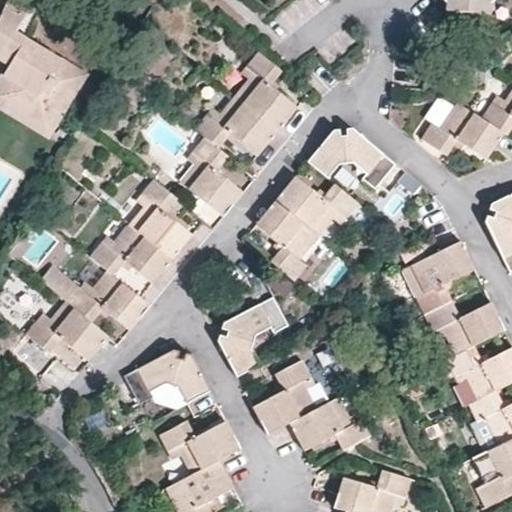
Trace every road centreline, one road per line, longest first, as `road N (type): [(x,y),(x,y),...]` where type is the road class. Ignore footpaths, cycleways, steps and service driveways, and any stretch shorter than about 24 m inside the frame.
road 1 (residential): [(369,116),(328,108),(207,269),(187,312)]
road 2 (residential): [(283,496),(187,312)]
road 3 (residential): [(187,312),(77,393),(50,426)]
road 4 (residential): [(511,310),(457,198)]
road 5 (residential): [(457,198),(369,116)]
